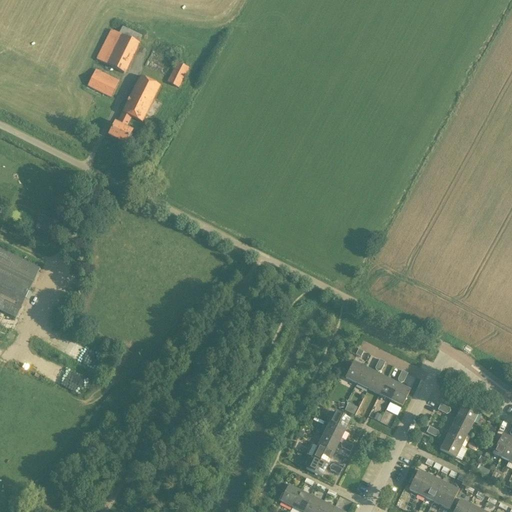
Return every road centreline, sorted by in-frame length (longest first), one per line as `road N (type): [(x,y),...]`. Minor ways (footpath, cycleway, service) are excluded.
road 1 (unclassified): [(448,350),(97,174)]
road 2 (residential): [(365,511),(448,350)]
